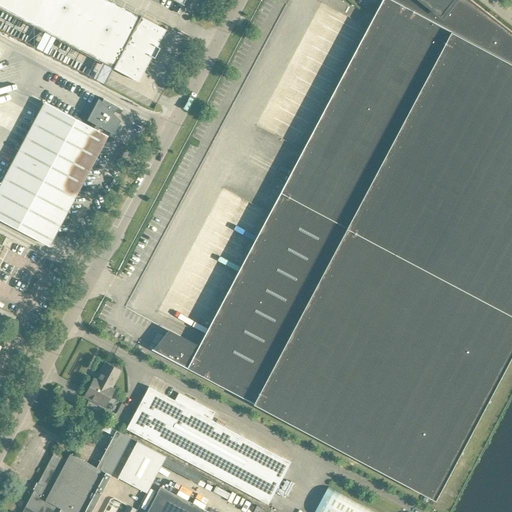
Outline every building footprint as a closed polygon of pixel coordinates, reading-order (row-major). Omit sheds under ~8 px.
[(0,0),(0,8),(112,68),(112,69),(113,69),(113,68),(138,82),(151,57),(154,58),(159,49),(159,48),(157,46),(166,30),(141,16),(140,16),(109,0),(0,0)] [(511,32),(470,0),(454,0),(443,15),(423,0),(383,0),(282,192),(511,314),(511,32)] [(423,0),(443,15),(454,0),(423,0)] [(92,78),(102,83),(110,67),(100,62),(92,78)] [(0,184),(0,220),(49,246),(107,136),(97,130),(99,127),(113,134),(120,121),(111,111),(115,105),(122,109),(122,108),(103,98),(101,101),(98,98),(87,120),(95,125),(93,128),(44,102),(0,184)] [(117,164),(121,157),(117,154),(113,162),(117,164)] [(438,500),(511,359),(511,314),(282,192),(200,346),(200,347),(174,333),(173,333),(158,351),(154,348),(153,349),(438,500)] [(117,370),(106,364),(101,373),(102,374),(98,382),(94,379),(85,396),(103,405),(112,388),(109,387),(117,370)] [(268,503),(290,461),(211,418),(214,411),(179,393),(175,400),(148,385),(126,427),(268,503)] [(22,511),(90,511),(110,475),(130,438),(115,430),(116,431),(96,468),(70,453),(66,460),(51,452),(51,453),(54,454),(22,511)] [(137,441),(117,478),(146,493),(165,456),(137,441)] [(209,511),(160,486),(145,511),(209,511)] [(375,511),(329,487),(315,511),(375,511)]
